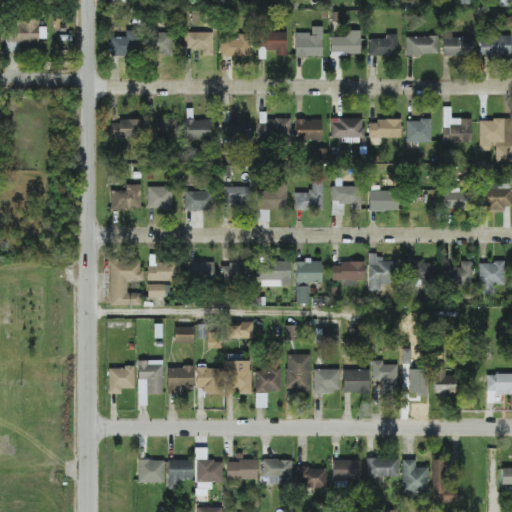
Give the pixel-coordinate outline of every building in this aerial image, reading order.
[(5,44),(38,45),(39,17),(15,16),(15,26),(6,26),(5,44)] [(322,57),(322,26),(311,26),(311,33),(295,33),(294,57),(322,57)] [(125,37),(110,37),(109,55),(140,56),(140,31),(125,30),(125,37)] [(442,56),(472,57),(473,38),(452,37),(452,30),(442,30),(442,56)] [(360,31),(345,31),(345,37),(330,37),(330,55),(360,55),(360,31)] [(213,33),(184,32),(184,49),(202,49),(202,56),(213,56),(213,33)] [(286,56),(286,32),(258,32),(259,51),(275,51),(275,56),(286,56)] [(169,33),(154,33),(155,54),(170,54),(169,33)] [(249,57),(249,34),(238,34),(238,39),(221,38),(220,56),(249,57)] [(397,56),(396,34),(386,34),(386,38),(368,39),(369,56),(397,56)] [(510,35),(479,36),(479,57),(510,56),(510,35)] [(405,37),(406,55),(438,54),(437,36),(405,37)] [(470,143),(471,119),(450,118),(451,107),(442,107),(442,142),(470,143)] [(150,139),(177,137),(176,118),(149,120),(150,139)] [(228,118),(226,142),(250,143),(251,120),(228,118)] [(210,119),(186,120),(187,142),(210,141),(210,119)] [(321,140),(321,120),(295,119),(295,140),(321,140)] [(479,151),(494,151),(494,163),(511,162),(511,158),(511,119),(478,120),(479,151)] [(109,138),(140,139),(141,121),(110,120),(109,138)] [(290,120),(257,121),(258,140),(290,140),(290,120)] [(400,138),(400,120),(368,120),(368,137),(400,138)] [(406,142),(430,142),(430,120),(406,120),(406,142)] [(295,192),(294,210),(322,211),(323,180),(311,180),(311,192),(295,192)] [(487,181),(487,189),(482,189),(481,212),(504,212),(504,206),(510,206),(511,182),(487,181)] [(140,185),(125,184),(125,191),(111,191),(110,209),(140,210),(140,185)] [(172,187),(147,186),(147,209),(171,209),(172,187)] [(249,207),(249,187),(223,186),(222,206),(249,207)] [(287,186),(257,186),(257,209),(286,209),(287,186)] [(331,215),(343,215),(343,207),(360,207),(360,186),(331,186),(331,215)] [(465,209),(466,190),(443,189),(442,208),(465,209)] [(184,192),(184,211),(213,210),(213,191),(184,192)] [(368,210),(397,211),(397,191),(369,191),(368,210)] [(367,291),(380,291),(380,284),(396,284),(396,260),(376,260),(376,253),(368,253),(367,291)] [(126,281),(143,281),(143,269),(139,269),(139,261),(109,260),(108,305),(140,306),(141,293),(126,293),(126,281)] [(289,261),(259,262),(259,286),(290,286),(289,261)] [(321,261),(295,261),(296,304),(309,304),(308,282),(321,282),(321,261)] [(363,261),(340,262),(341,280),(364,280),(363,261)] [(214,262),(188,262),(188,280),(213,281),(214,262)] [(434,262),(407,263),(408,286),(435,285),(434,262)] [(471,262),(460,262),(460,269),(442,268),(441,286),(471,286),(471,262)] [(504,262),(479,262),(479,295),(493,296),(494,285),(504,285),(504,262)] [(252,264),(221,263),(221,283),(252,284),(252,264)] [(332,267),(332,281),(340,280),(340,266),(332,267)] [(147,297),(169,298),(169,284),(147,284),(147,297)] [(227,323),(227,339),(253,338),(252,323),(227,323)] [(193,327),(174,327),(174,344),(194,343),(193,327)] [(322,342),(337,344),(339,329),(323,327),(322,342)] [(295,330),(285,330),(285,340),(296,340),(295,330)] [(207,348),(219,349),(219,334),(207,334),(207,348)] [(310,354),(286,354),(286,392),(309,392),(310,354)] [(162,360),(137,361),(138,406),(147,406),(146,394),(163,394),(162,360)] [(251,361),(226,360),(226,393),(250,394),(251,361)] [(397,364),(383,365),(382,360),(372,361),(372,380),(380,380),(381,394),(397,393),(397,364)] [(410,393),(424,393),(423,365),(409,366),(410,393)] [(108,367),(108,394),(121,394),(121,388),(134,388),(134,367),(108,367)] [(166,367),(166,391),(193,391),(193,367),(166,367)] [(454,375),(445,376),(444,367),(432,368),(433,394),(455,394),(454,375)] [(222,368),(196,368),(196,392),(223,392),(222,368)] [(339,369),(313,370),(314,393),(339,393),(339,369)] [(369,393),(368,369),(342,370),(343,394),(369,393)] [(366,477),(398,477),(398,459),(366,458),(366,477)] [(268,484),(291,484),(291,459),(261,459),(261,477),(268,477),(268,484)] [(415,459),(401,459),(402,496),(428,495),(427,467),(416,468),(415,459)] [(137,482),(163,483),(163,460),(137,460),(137,482)] [(192,460),(167,461),(168,489),(179,489),(179,480),(192,480),(192,460)] [(360,461),(333,460),(332,480),(359,481),(360,461)] [(431,502),(456,503),(456,484),(447,484),(447,460),(432,460),(431,502)] [(226,461),(226,479),(257,479),(256,461),(226,461)] [(325,488),(326,468),(297,468),(296,487),(325,488)] [(511,484),(511,468),(501,468),(501,485),(511,484)]
